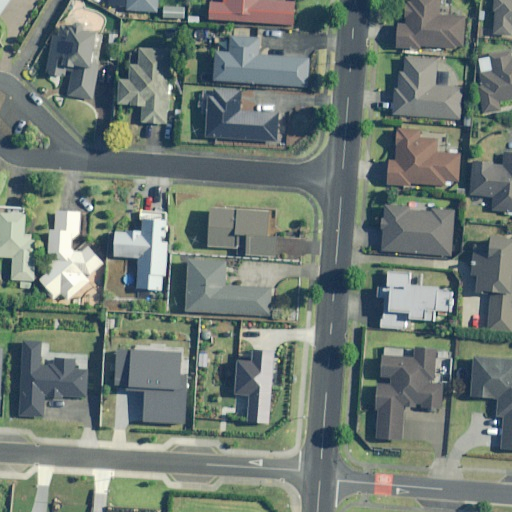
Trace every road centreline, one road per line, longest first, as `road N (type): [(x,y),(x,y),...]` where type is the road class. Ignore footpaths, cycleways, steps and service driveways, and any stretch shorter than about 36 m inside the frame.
road 1 (residential): [(322,478),(298,466),(0,447)]
road 2 (residential): [(340,178),(322,478)]
road 3 (residential): [(340,178),(78,158)]
road 4 (residential): [(322,478),(511,494)]
road 5 (residential): [(354,0),(340,178)]
